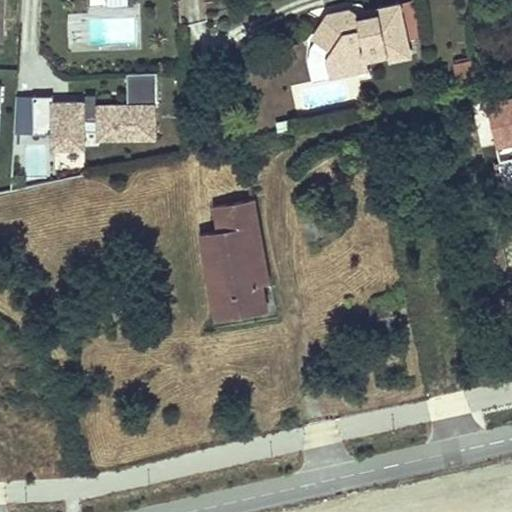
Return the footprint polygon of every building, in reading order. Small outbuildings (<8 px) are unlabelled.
[(330,14),(315,37),(334,50),(355,64),(368,62),(391,57),(392,63),(413,58),(402,7),(382,12),(383,18),(365,22),(366,30),(361,30),(360,22),(358,17),(352,10),(330,14)] [(332,78),(369,70),(368,62),(355,64),(334,50),(328,59),(332,78)] [(469,59),(452,62),(455,81),(473,78),(469,59)] [(53,96),(16,95),(15,132),(51,132),(52,146),(86,146),(86,135),(155,134),(154,71),(127,73),(128,103),(100,104),(95,95),(86,95),(84,102),(53,101),(53,96)] [(255,199),(215,206),(220,231),(203,234),(218,318),(266,309),(262,281),(255,283),(247,244),(254,243),(252,229),(260,227),(255,199)] [(260,227),(252,229),(254,243),(247,244),(255,283),(262,281),(270,280),(260,227)] [(392,300),(370,304),(376,333),(397,329),(392,300)] [(371,380),(356,381),(356,391),(371,390),(371,380)]
